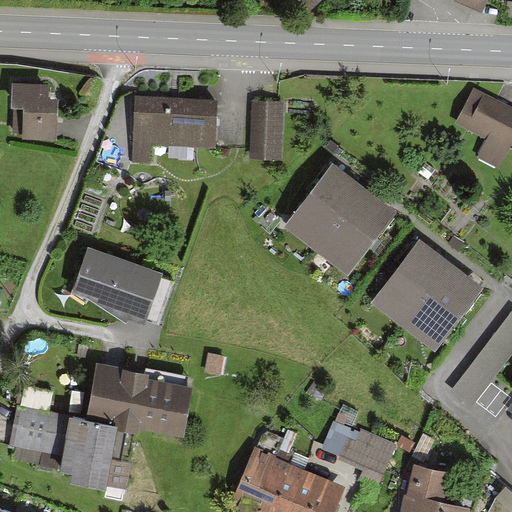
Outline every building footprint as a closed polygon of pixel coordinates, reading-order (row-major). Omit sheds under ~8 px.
[(47,88),(16,87),(15,108),(30,109),(29,136),(54,137),(55,100),(46,99),(47,88)] [(511,140),(511,109),(471,91),(457,122),(488,136),(479,155),(500,165),(511,140)] [(211,102),(138,99),(136,154),(148,154),(148,141),(210,143),(211,102)] [(279,105),(252,104),(250,156),(277,157),(279,105)] [(362,192),(333,170),(289,228),(318,250),(362,192)] [(392,214),(362,192),(318,250),(348,272),(392,214)] [(163,268),(88,241),(70,290),(145,317),(163,268)] [(449,267),(419,245),(376,302),(405,324),(449,267)] [(478,289),(449,267),(405,324),(435,347),(478,289)] [(511,318),(452,388),(471,404),(511,357),(511,318)] [(188,390),(100,371),(90,413),(179,432),(188,390)] [(115,430),(74,421),(64,470),(77,472),(75,482),(103,488),(115,430)] [(388,447),(353,432),(341,460),(375,475),(388,447)] [(265,511),(285,466),(257,454),(235,506),(248,511),(265,511)] [(298,511),(313,478),(285,466),(265,511),(298,511)] [(416,468),(409,499),(438,506),(445,475),(416,468)] [(330,511),(341,489),(313,478),(298,511),(330,511)] [(467,511),(438,506),(409,499),(406,511),(467,511)]
